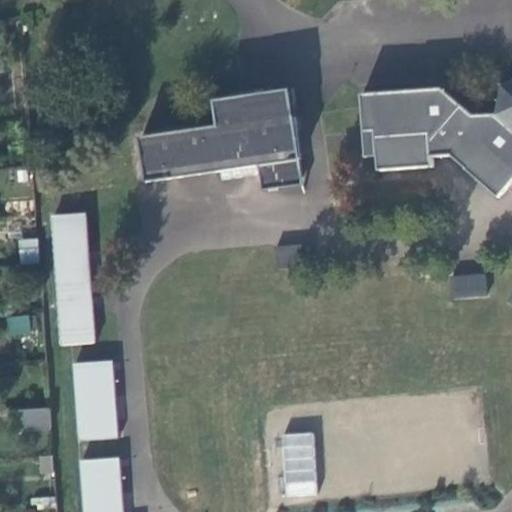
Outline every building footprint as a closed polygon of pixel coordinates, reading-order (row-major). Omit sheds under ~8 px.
[(476,171),(511,130),(511,86),(511,87),(506,117),(481,118),(449,92),(369,97),(369,106),(371,134),(382,134),(384,160),(385,173),(445,170),(444,160),(451,160),(462,159),(476,171)] [(301,91),(281,93),(285,119),(305,116),(301,91)] [(309,148),(305,116),(285,119),(281,93),(224,101),(225,109),(228,127),(200,131),(149,138),(157,181),(169,180),(205,175),(231,171),(268,166),(269,176),(271,184),(272,191),(292,188),(291,181),(311,178),(308,161),(311,160),(309,148)] [(511,130),(476,171),(509,200),(511,196),(511,130)] [(254,178),(269,176),(268,166),(231,171),(232,181),(254,178)] [(312,186),(311,178),(291,181),(292,188),(312,186)] [(98,268),(94,216),(61,218),(70,348),(104,346),(101,305),(98,268)] [(38,238),(19,238),(19,263),(38,263),(38,238)] [(320,266),(318,245),(302,246),(284,248),(286,268),(320,266)] [(496,296),(494,275),(471,277),(460,278),(461,299),(496,296)] [(9,336),(31,332),(28,313),(6,317),(9,336)] [(113,374),(112,360),(72,364),(78,441),(118,439),(117,427),(116,407),(113,374)] [(32,429),(56,427),(55,404),(30,406),(32,429)] [(279,435),(285,497),(319,494),(312,431),(279,435)] [(129,511),(129,501),(126,466),(126,459),(88,461),(91,511),(129,511)]
